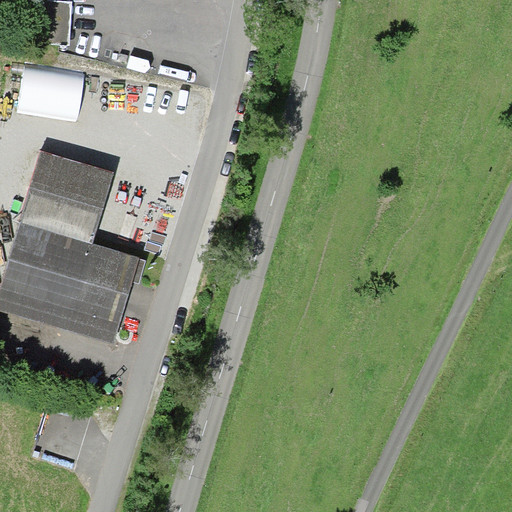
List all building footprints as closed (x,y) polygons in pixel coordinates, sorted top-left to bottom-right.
[(72,1),(52,0),(44,0),(43,44),(70,45),(72,1)] [(147,60),(128,56),(125,66),(144,71),(147,60)] [(85,73),(26,62),(17,112),(76,123),(85,73)] [(41,150),(0,287),(0,309),(113,343),(132,281),(140,283),(147,260),(139,258),(139,256),(93,242),(114,171),(41,150)] [(92,414),(51,400),(36,445),(77,459),(92,414)]
